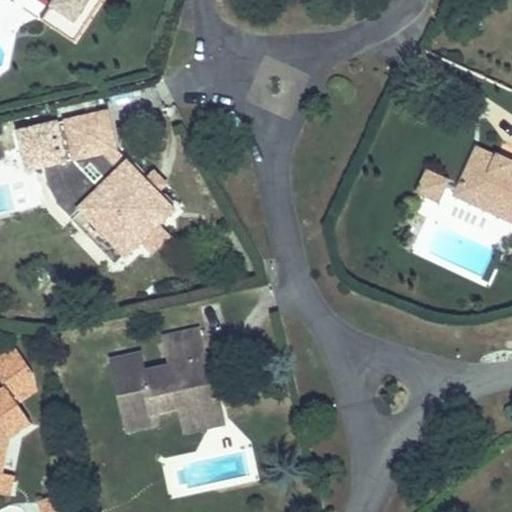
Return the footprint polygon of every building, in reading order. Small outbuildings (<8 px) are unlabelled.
[(85,0),(72,22),(46,7),(36,24),(73,46),(99,0),(85,0)] [(49,0),(46,7),(72,22),(85,0),(49,0)] [(110,109),(21,132),(31,171),(48,167),(64,162),(70,186),(88,204),(84,208),(86,210),(134,255),(149,239),(181,205),(163,189),(150,176),(120,148),(110,109)] [(452,188),(497,209),(501,200),(511,205),(511,166),(508,164),(511,154),(511,151),(495,144),(490,147),(472,139),(452,188)] [(88,204),(70,186),(64,162),(48,167),(55,195),(79,218),(86,210),(84,208),(88,204)] [(424,165),(419,177),(440,187),(444,174),(424,165)] [(172,179),(159,167),(150,176),(163,189),(172,179)] [(440,187),(419,177),(414,188),(435,197),(440,187)] [(511,205),(501,200),(497,209),(511,215),(511,205)] [(131,253),(86,210),(79,218),(78,219),(123,262),(131,253)] [(160,249),(176,232),(165,222),(149,239),(160,249)] [(116,364),(129,423),(160,417),(187,411),(190,423),(209,419),(206,407),(224,403),(219,380),(207,383),(204,369),(211,367),(204,336),(172,343),(177,367),(149,374),(145,357),(116,364)] [(0,475),(5,477),(13,439),(35,424),(21,403),(35,393),(32,375),(14,349),(0,359),(0,373),(8,385),(0,390),(0,475)] [(229,428),(224,403),(206,407),(209,419),(190,423),(192,437),(229,428)] [(160,417),(129,423),(132,436),(163,430),(160,417)] [(0,475),(0,496),(9,499),(13,479),(5,477),(0,475)] [(43,505),(44,511),(70,511),(64,485),(51,487),(54,502),(43,505)]
